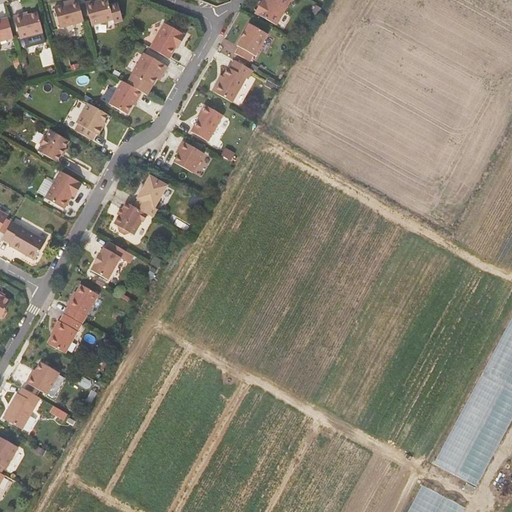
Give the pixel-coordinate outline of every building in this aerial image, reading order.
[(84,22),(78,0),(69,0),(70,1),(64,2),(54,5),(60,28),(84,22)] [(110,5),(108,0),(102,0),(95,2),(94,1),(86,3),(92,26),(114,20),(115,23),(123,21),(118,3),(110,5)] [(291,0),(292,1),(292,0),(265,0),(265,1),(262,6),(260,4),(255,12),(277,25),(290,0),(291,0)] [(23,16),(23,14),(14,16),(20,39),(43,32),(38,12),(29,15),(23,16)] [(0,41),(14,38),(8,18),(0,20),(0,41)] [(151,48),(170,59),(176,47),(179,43),(180,44),(185,35),(165,23),(151,48)] [(267,34),(263,31),(250,24),(237,45),(239,46),(235,53),(250,61),(253,55),(255,56),(267,34)] [(160,76),(163,78),(169,67),(145,53),(133,74),(154,86),(158,79),(160,76)] [(248,79),(253,70),(235,60),(230,68),(228,67),(223,76),(220,81),(218,80),(212,90),(233,102),(246,78),(248,79)] [(138,99),(142,92),(123,81),(110,104),(127,114),(133,104),(136,98),(138,99)] [(108,114),(88,103),(77,123),(79,124),(76,130),(93,140),(97,134),(99,135),(103,128),(101,127),(104,122),(108,114)] [(202,113),(199,119),(191,132),(208,141),(223,115),(205,105),(201,112),(202,113)] [(61,154),(65,148),(69,141),(50,130),(47,135),(44,136),(41,143),(41,145),(38,151),(57,162),(61,154)] [(181,151),(179,154),(174,162),(185,168),(193,173),(204,153),(183,141),(178,149),(181,151)] [(75,197),(83,183),(61,171),(54,184),(46,197),(46,198),(65,209),(72,195),(75,197)] [(148,215),(152,217),(157,209),(155,208),(168,185),(150,176),(137,198),(139,199),(134,207),(148,215)] [(46,197),(54,184),(45,179),(38,192),(46,197)] [(148,215),(134,207),(127,203),(123,209),(120,214),(115,223),(119,226),(120,231),(125,233),(130,232),(134,234),(142,220),(144,221),(148,215)] [(46,241),(12,221),(2,239),(11,244),(10,246),(35,260),(46,241)] [(123,259),(127,252),(110,242),(106,249),(104,247),(91,270),(108,280),(121,258),(123,259)] [(61,312),(80,323),(97,293),(78,282),(73,291),(70,296),(69,295),(64,304),(66,304),(61,312)] [(3,296),(0,294),(0,317),(1,318),(4,317),(7,312),(6,310),(11,301),(3,296)] [(63,352),(80,323),(61,312),(57,320),(56,319),(51,327),(52,328),(50,333),(45,341),(63,352)] [(33,376),(31,375),(27,383),(48,395),(60,373),(41,362),(35,371),(33,376)] [(23,429),(41,398),(23,388),(19,394),(18,393),(11,406),(12,406),(9,410),(8,410),(3,418),(23,429)] [(433,467),(478,488),(511,416),(511,414),(511,417),(499,411),(487,437),(478,432),(477,435),(454,424),(433,467)] [(0,463),(7,468),(19,447),(0,436),(0,463)]
